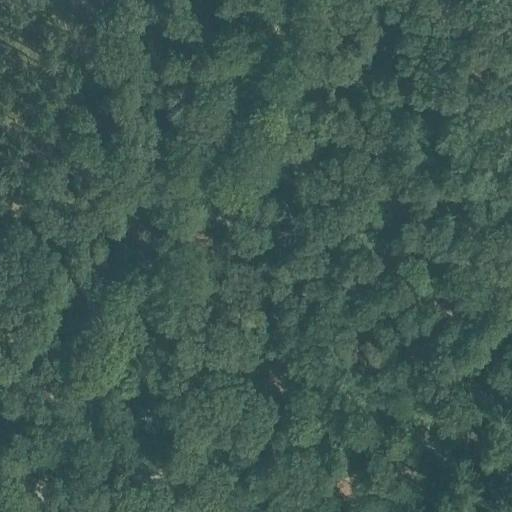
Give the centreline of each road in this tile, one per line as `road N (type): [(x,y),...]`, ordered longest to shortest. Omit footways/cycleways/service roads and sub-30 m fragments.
road 1 (track): [(143,278),(284,0)]
road 2 (track): [(60,444),(143,278)]
